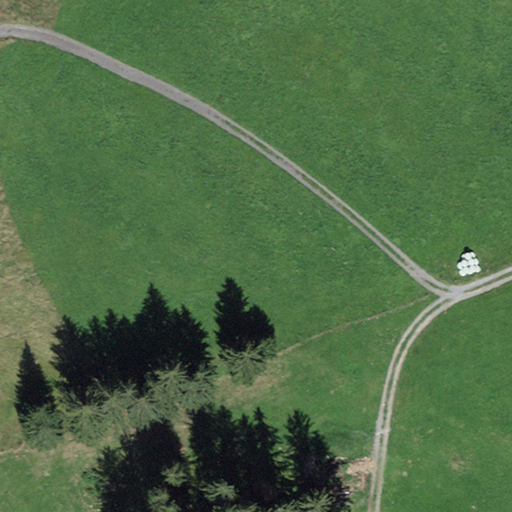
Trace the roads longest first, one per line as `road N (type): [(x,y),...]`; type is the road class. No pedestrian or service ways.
road 1 (track): [(0,30),(74,46),(258,141),(453,296)]
road 2 (track): [(372,511),(392,379),(409,336),(436,306),(511,274)]
